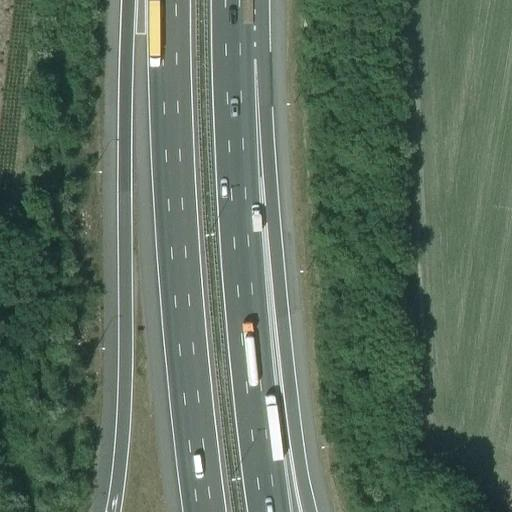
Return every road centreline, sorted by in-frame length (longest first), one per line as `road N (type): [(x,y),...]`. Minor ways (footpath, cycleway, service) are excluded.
road 1 (motorway): [(172,0),(177,261),(205,511)]
road 2 (motorway): [(128,0),(125,350),(113,511)]
road 3 (motorway): [(308,511),(274,243),(231,56)]
road 4 (motorway): [(270,511),(249,340),(231,56)]
